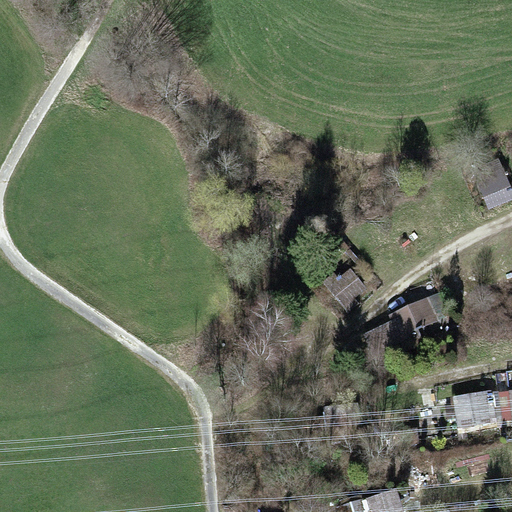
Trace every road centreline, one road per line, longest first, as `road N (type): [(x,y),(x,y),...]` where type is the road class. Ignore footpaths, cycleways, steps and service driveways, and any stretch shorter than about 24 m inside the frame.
road 1 (track): [(295,382),(441,251),(511,217)]
road 2 (track): [(197,401),(0,247)]
road 3 (track): [(0,184),(101,0)]
